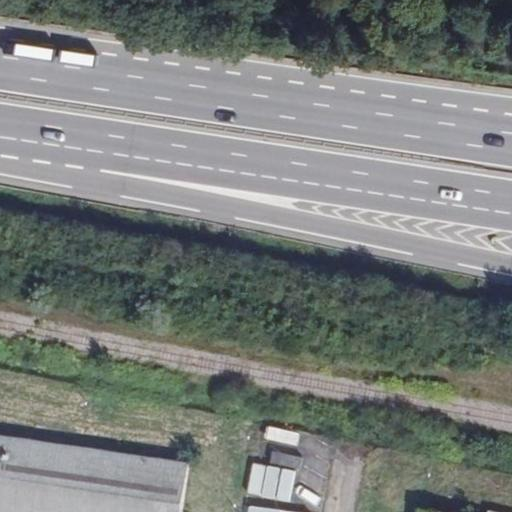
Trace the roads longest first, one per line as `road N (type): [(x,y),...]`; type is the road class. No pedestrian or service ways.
road 1 (trunk): [(511,138),(0,61)]
road 2 (trunk): [(45,136),(97,181),(511,265)]
road 3 (trunk): [(45,136),(511,207)]
